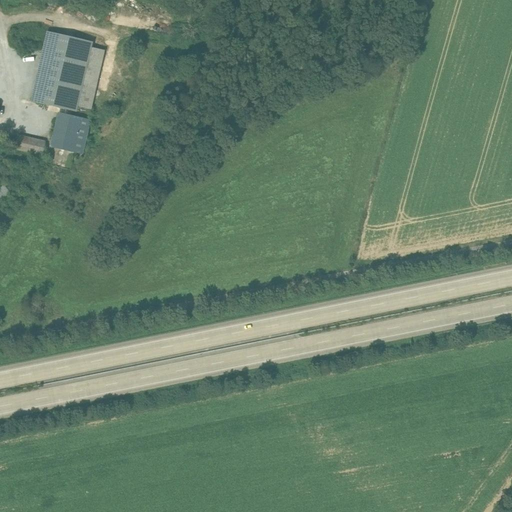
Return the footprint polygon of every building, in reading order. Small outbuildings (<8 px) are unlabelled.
[(92,43),(48,33),(32,101),(76,111),(77,107),(91,48),(90,47),(92,43)] [(91,48),(77,107),(90,110),(103,51),(91,48)] [(82,119),(59,113),(52,145),(75,150),(82,119)] [(90,121),(82,119),(75,150),(83,152),(90,121)] [(45,142),(19,136),(16,149),(42,155),(45,142)] [(4,185),(0,188),(0,199),(10,192),(4,185)]
